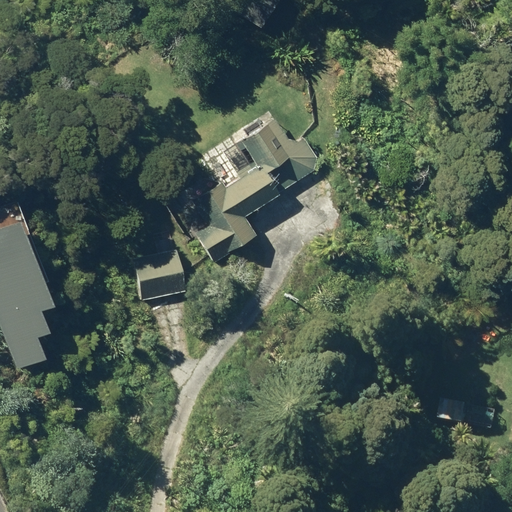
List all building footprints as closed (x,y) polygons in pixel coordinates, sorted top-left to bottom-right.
[(200,0),(255,30),(272,0),(200,0)] [(185,233),(204,261),(245,234),(233,215),(311,163),(298,144),(279,138),(264,117),(230,139),(246,164),(214,186),(210,180),(182,198),(199,224),(185,233)] [(171,213),(179,225),(191,217),(182,206),(171,213)] [(0,230),(0,346),(10,372),(34,363),(26,343),(38,339),(30,317),(41,313),(8,227),(0,230)] [(123,258),(133,301),(176,292),(167,248),(123,258)] [(432,421),(457,425),(461,403),(436,399),(432,421)] [(461,425),(488,430),(491,411),(465,406),(461,425)]
